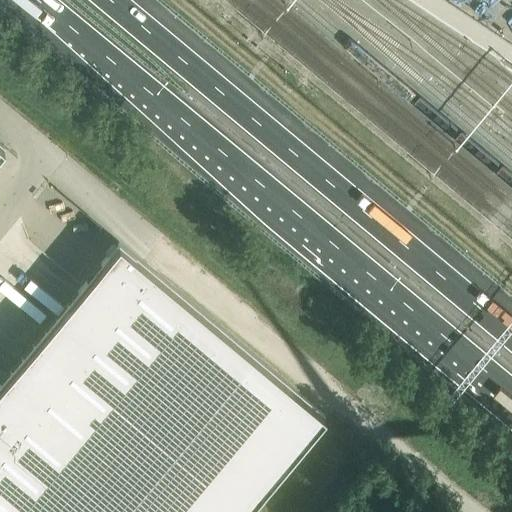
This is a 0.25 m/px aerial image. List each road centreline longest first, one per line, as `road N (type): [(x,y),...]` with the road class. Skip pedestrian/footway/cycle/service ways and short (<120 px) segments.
road 1 (motorway): [(36,0),(511,393)]
road 2 (motorway): [(511,334),(105,0)]
road 3 (unclassified): [(352,409),(0,112)]
